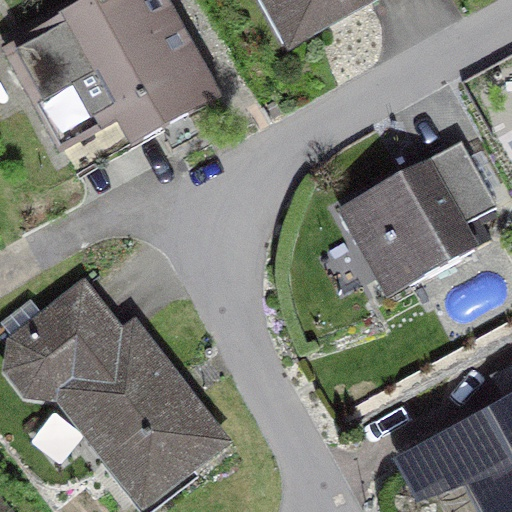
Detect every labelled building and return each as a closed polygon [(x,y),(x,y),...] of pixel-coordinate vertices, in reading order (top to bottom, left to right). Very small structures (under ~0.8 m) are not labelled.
[(159,0),(107,0),(0,56),(53,155),(108,126),(123,155),(215,106),(159,0)] [(252,0),(281,53),(379,0),(252,0)] [(455,152),(338,214),(384,302),(472,256),(460,233),(489,218),(455,152)] [(80,287),(5,345),(0,365),(0,386),(48,415),(126,511),(142,511),(224,451),(131,329),(118,337),(80,287)] [(507,419),(443,454),(475,511),(511,511),(511,375),(490,387),(507,419)]
